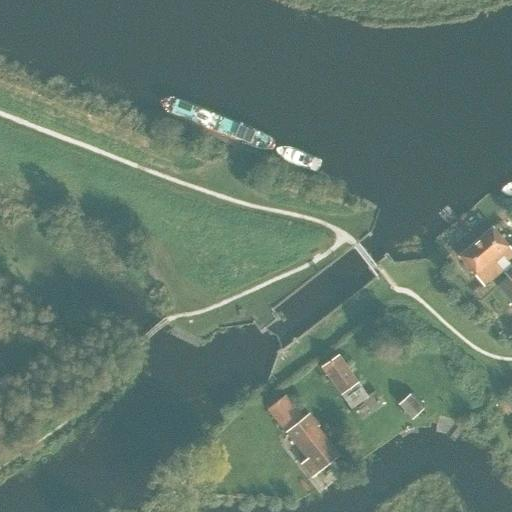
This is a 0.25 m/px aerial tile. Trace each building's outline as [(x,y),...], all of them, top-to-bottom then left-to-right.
[(457,256),(484,287),(502,272),(507,278),(511,283),(511,249),(492,226),(457,256)] [(511,303),(511,301),(511,283),(507,278),(496,286),(511,303)] [(358,383),(357,383),(338,355),(321,367),(340,395),(341,395),(350,409),(368,397),(358,383)] [(398,406),(412,420),(423,409),(409,395),(398,406)] [(312,479),(339,457),(308,418),(304,421),(285,397),(268,410),(287,435),(288,434),(307,459),(300,465),(312,479)]
